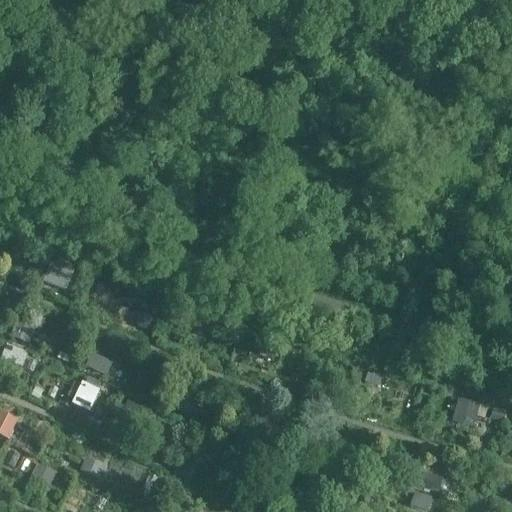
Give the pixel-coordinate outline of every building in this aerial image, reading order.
[(78,273),(53,263),(45,282),(70,293),(78,273)] [(120,292),(90,279),(82,297),(113,310),(120,292)] [(35,330),(17,322),(11,338),(29,345),(35,330)] [(278,346),(250,335),(242,356),(271,367),(278,346)] [(20,350),(0,342),(0,363),(14,368),(20,350)] [(105,359),(78,345),(69,365),(95,379),(105,359)] [(387,382),(359,374),(352,397),(381,405),(387,382)] [(103,392),(77,381),(69,401),(95,412),(103,392)] [(483,405),(454,401),(451,423),(479,428),(483,405)] [(169,409),(144,402),(138,423),(164,429),(169,409)] [(0,412),(0,436),(10,441),(20,420),(1,411),(0,412)] [(280,427),(254,419),(246,444),(272,452),(280,427)] [(358,453),(326,444),(320,464),(352,473),(358,453)] [(403,460),(383,455),(380,471),(399,476),(403,460)] [(108,466),(82,456),(74,476),(100,486),(108,466)] [(48,495),(52,469),(28,465),(23,491),(48,495)] [(435,472),(412,466),(408,485),(430,490),(435,472)] [(430,511),(434,497),(415,492),(411,509),(425,511),(430,511)]
